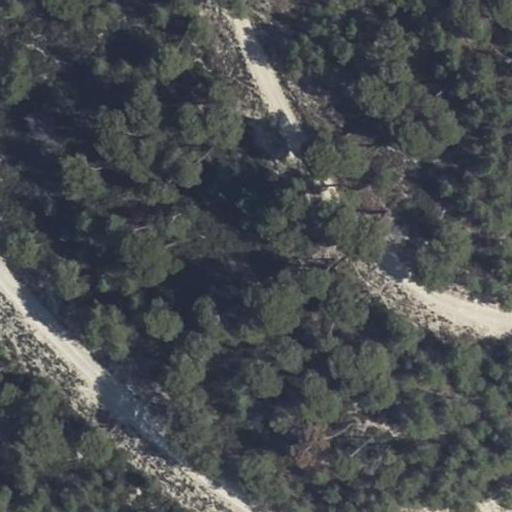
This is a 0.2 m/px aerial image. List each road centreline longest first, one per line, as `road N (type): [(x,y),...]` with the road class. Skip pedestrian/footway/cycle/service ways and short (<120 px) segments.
road 1 (track): [(234,0),(329,203),(396,271),(451,302),(511,320)]
road 2 (track): [(253,511),(25,297),(0,262)]
